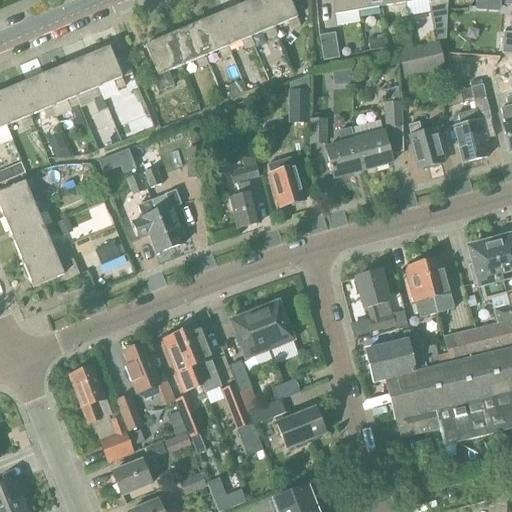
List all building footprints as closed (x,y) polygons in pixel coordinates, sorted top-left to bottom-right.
[(260,0),(257,0),(237,8),(250,39),(264,33),(267,41),(277,37),(273,30),(260,0)] [(287,0),(260,0),(273,30),(287,24),(290,32),(299,28),(287,0)] [(358,13),(356,0),(331,0),(334,17),(358,13)] [(356,0),(358,13),(382,8),(380,0),(356,0)] [(380,0),(382,8),(405,4),(404,0),(380,0)] [(447,6),(429,9),(435,42),(445,40),(447,6)] [(237,8),(214,18),(227,49),(241,43),(244,51),(254,47),(250,39),(237,8)] [(230,57),(227,49),(214,18),(191,28),(204,58),(218,52),(221,61),(230,57)] [(191,28),(168,37),(180,68),(195,62),(198,70),(207,66),(204,58),(191,28)] [(511,34),(503,34),(501,55),(511,56),(511,34)] [(335,35),(320,38),(324,63),(339,60),(335,35)] [(392,39),(395,53),(412,49),(409,36),(392,39)] [(180,68),(168,37),(144,47),(156,77),(151,79),(157,93),(173,87),(167,73),(180,68)] [(386,40),(369,43),(370,53),(387,50),(386,40)] [(397,55),(403,80),(445,71),(439,45),(397,55)] [(108,49),(85,59),(98,89),(112,84),(115,92),(124,88),(121,80),(122,80),(108,49)] [(102,97),(98,89),(85,59),(63,68),(76,99),(89,93),(93,101),(102,97)] [(63,68),(39,78),(52,109),(66,103),(70,111),(79,107),(76,99),(63,68)] [(56,116),(52,109),(39,78),(16,88),(29,118),(43,112),(46,120),(56,116)] [(33,126),(29,118),(16,88),(0,94),(0,114),(6,128),(20,122),(23,130),(33,126)] [(486,142),(482,124),(490,122),(482,88),(470,91),(473,101),(472,101),(475,113),(457,117),(460,128),(453,130),(461,165),(486,159),(483,143),(486,142)] [(387,106),(398,105),(397,89),(383,93),(387,106)] [(447,96),(450,107),(462,104),(462,103),(472,101),(473,101),(470,91),(447,96)] [(308,92),(289,92),(288,126),(307,126),(308,92)] [(504,127),(502,128),(509,153),(511,152),(511,98),(505,101),(507,109),(500,111),(504,127)] [(399,105),(398,105),(387,106),(386,106),(387,129),(400,129),(399,105)] [(312,122),(311,146),(324,146),(325,122),(312,122)] [(351,130),(354,143),(362,173),(391,165),(380,122),(351,130)] [(418,125),(408,128),(418,171),(430,168),(431,170),(437,169),(438,166),(441,165),(433,133),(421,136),(418,125)] [(52,156),(65,150),(59,135),(45,141),(52,156)] [(274,152),(275,139),(267,138),(265,151),(274,152)] [(333,181),(362,173),(354,143),(326,151),(333,181)] [(201,180),(201,149),(187,149),(186,181),(201,180)] [(293,170),(290,160),(286,149),(265,155),(269,167),(267,167),(270,177),(269,177),(273,191),(274,190),(280,209),(290,206),(292,208),(300,206),(301,203),(303,202),(293,170)] [(237,188),(239,198),(229,201),(237,230),(259,225),(252,195),(251,196),(248,185),(257,183),(256,177),(258,177),(254,157),(241,160),(242,166),(243,171),(229,174),(232,186),(238,184),(238,187),(237,188)] [(0,185),(25,175),(20,164),(0,173),(0,185)] [(155,170),(143,175),(150,191),(161,186),(155,170)] [(138,177),(126,181),(132,197),(144,193),(138,177)] [(34,208),(34,207),(28,194),(36,190),(32,181),(25,185),(25,184),(0,194),(0,211),(4,221),(34,208)] [(165,196),(165,197),(151,203),(170,250),(184,245),(170,211),(180,207),(174,193),(165,196)] [(170,250),(151,203),(137,208),(142,220),(132,224),(139,241),(148,238),(155,256),(170,250)] [(4,221),(13,244),(44,231),(44,230),(38,217),(46,213),(42,204),(34,207),(34,208),(4,221)] [(13,244),(23,267),(53,254),(47,240),(55,236),(52,227),(44,230),(44,231),(13,244)] [(511,238),(490,245),(505,297),(511,294),(511,238)] [(93,253),(100,268),(119,260),(112,245),(93,253)] [(484,302),(505,297),(490,245),(468,251),(474,274),(470,275),(473,286),(478,285),(479,289),(480,289),(484,302)] [(53,254),(23,267),(33,290),(62,278),(65,283),(79,277),(72,262),(59,267),(53,254)] [(441,261),(423,266),(437,315),(453,311),(449,295),(450,295),(441,261)] [(421,320),(437,315),(423,266),(406,270),(415,304),(416,304),(421,320)] [(355,281),(362,305),(364,312),(367,311),(371,323),(369,324),(371,335),(395,329),(392,317),(379,320),(376,309),(389,306),(380,274),(355,281)] [(253,314),(268,352),(293,343),(278,304),(275,305),(274,302),(261,307),(262,310),(253,314)] [(473,332),(480,359),(511,351),(505,323),(507,322),(507,318),(510,317),(508,310),(494,314),(493,314),(496,326),(473,332)] [(268,352),(253,314),(244,317),(243,314),(230,319),(231,322),(229,323),(244,362),(268,352)] [(190,328),(180,332),(200,384),(216,378),(211,363),(212,362),(198,328),(193,330),(190,328)] [(201,388),(200,384),(180,332),(171,336),(169,340),(164,342),(177,376),(178,375),(186,394),(201,388)] [(447,355),(450,366),(480,359),(473,332),(443,341),(447,355)] [(373,386),(385,383),(426,373),(426,372),(417,337),(410,339),(409,333),(402,335),(404,343),(365,353),(367,364),(373,386)] [(144,348),(123,357),(128,369),(125,370),(135,396),(156,387),(159,386),(144,348)] [(426,373),(385,383),(391,406),(395,423),(397,423),(401,440),(438,431),(443,449),(477,440),(497,435),(511,430),(511,351),(480,359),(450,366),(426,372),(426,373)] [(240,363),(228,368),(239,395),(251,390),(240,363)] [(111,419),(94,371),(70,379),(88,427),(111,419)] [(271,390),(276,403),(299,393),(294,381),(271,390)] [(156,387),(161,398),(171,394),(166,383),(159,386),(156,387)] [(219,391),(234,430),(250,424),(235,385),(219,391)] [(114,401),(125,433),(142,427),(130,395),(114,401)] [(203,436),(188,399),(175,405),(190,442),(203,436)] [(279,402),(246,415),(252,428),(273,419),(276,426),(286,451),(289,449),(290,452),(305,446),(304,444),(324,436),(314,411),(287,421),(284,413),(279,402)] [(100,444),(108,465),(133,456),(119,421),(111,424),(116,437),(100,444)] [(260,453),(250,425),(237,430),(247,458),(260,453)] [(185,436),(165,444),(170,457),(190,448),(185,436)] [(141,464),(112,476),(122,499),(151,487),(146,476),(159,471),(154,460),(142,465),(141,464)] [(201,476),(180,485),(185,498),(206,489),(201,476)] [(0,510),(27,499),(18,479),(0,486),(0,510)] [(272,501),(276,511),(311,511),(315,510),(306,487),(272,501)] [(31,511),(27,499),(0,510),(0,511),(31,511)] [(158,504),(137,511),(172,511),(175,511),(171,500),(158,505),(158,504)]
